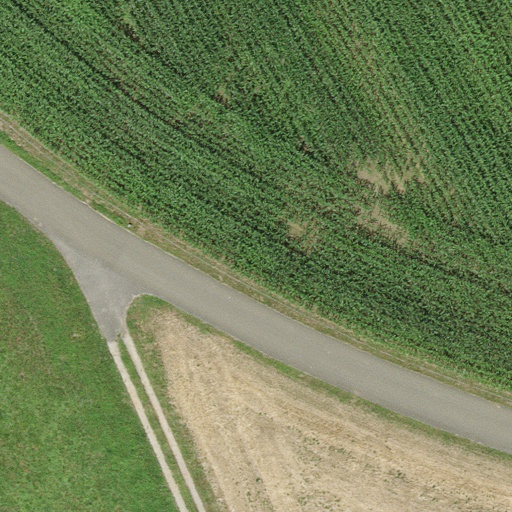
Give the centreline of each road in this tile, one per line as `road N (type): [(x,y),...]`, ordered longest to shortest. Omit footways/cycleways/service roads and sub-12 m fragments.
road 1 (unclassified): [(0,173),(68,227),(313,360),(511,435)]
road 2 (track): [(68,227),(188,511)]
